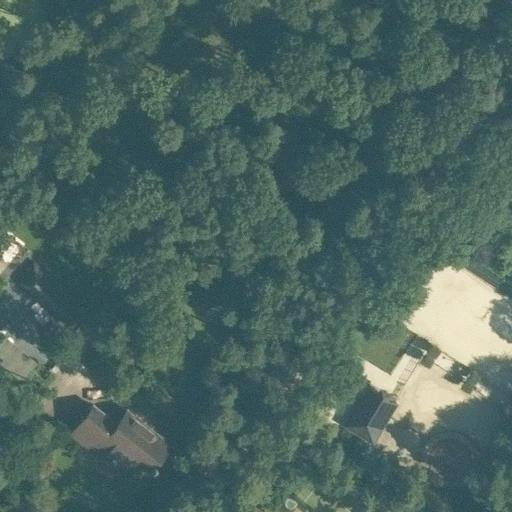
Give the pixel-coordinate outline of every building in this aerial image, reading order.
[(55,283),(40,299),(71,326),(85,311),(55,283)] [(136,336),(131,344),(147,354),(152,346),(136,336)] [(138,359),(118,345),(109,357),(129,372),(138,359)] [(189,444),(178,436),(203,403),(198,399),(193,406),(164,383),(144,408),(127,394),(112,413),(99,403),(104,395),(84,379),(52,420),(74,437),(77,432),(117,463),(86,503),(98,511),(118,511),(152,469),(163,477),(189,444)] [(346,423),(372,438),(395,400),(369,385),(346,423)]
